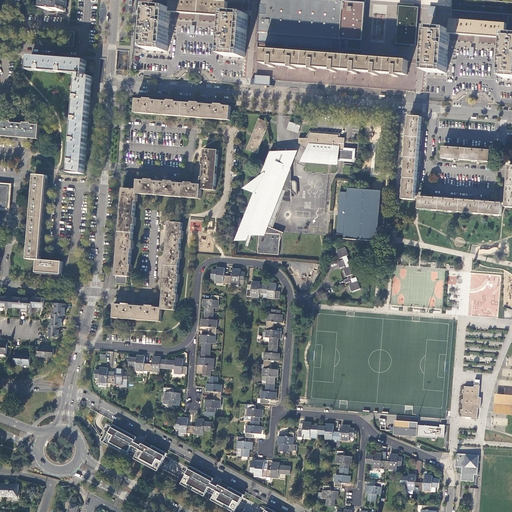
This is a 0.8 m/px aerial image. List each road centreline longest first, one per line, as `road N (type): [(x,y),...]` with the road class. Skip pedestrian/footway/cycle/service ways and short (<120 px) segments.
road 1 (unclassified): [(136,85),(511,114)]
road 2 (residential): [(283,411),(290,303),(276,274),(262,265),(210,263),(198,273),(187,341)]
road 3 (residential): [(297,511),(69,392)]
road 4 (tertiary): [(110,107),(95,292)]
road 5 (residential): [(449,511),(447,466),(364,429)]
road 6 (residential): [(95,292),(148,290),(155,212)]
road 7 (residential): [(5,285),(22,178),(0,177)]
